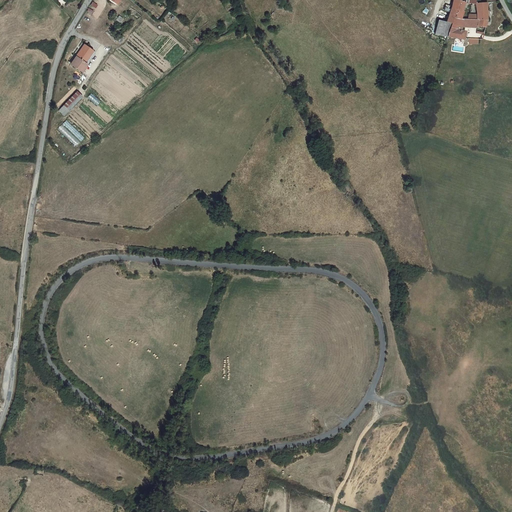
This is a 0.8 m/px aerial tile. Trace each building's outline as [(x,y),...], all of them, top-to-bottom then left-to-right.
[(450,23),(459,26),(461,18),(457,18),(463,1),(460,0),(451,0),(449,10),(446,21),(450,23)] [(475,2),(475,11),(487,10),(486,6),(486,2),(475,2)] [(487,17),(487,10),(475,11),(475,19),(479,19),(487,19),(487,17)] [(435,17),(433,34),(446,36),(449,28),(450,23),(446,21),(435,17)] [(479,19),(475,19),(461,18),(459,26),(477,27),(478,25),(479,19)] [(462,38),(463,30),(459,30),(449,28),(446,36),(459,38),(462,38)] [(129,41),(141,50),(145,45),(132,36),(129,41)] [(97,50),(85,43),(73,63),(85,70),(97,50)] [(77,91),(64,105),(70,110),(83,97),(77,91)] [(70,110),(64,105),(59,111),(64,116),(70,110)] [(84,138),(66,120),(57,128),(75,147),(84,138)]
